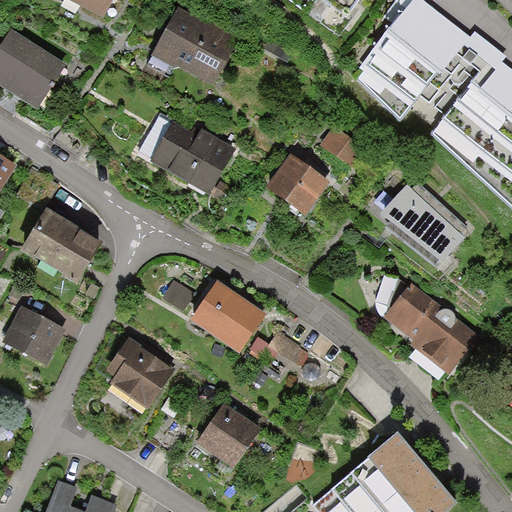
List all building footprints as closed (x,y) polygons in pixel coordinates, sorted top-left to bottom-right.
[(72,0),(105,18),(114,0),(72,0)] [(348,16),(359,0),(285,0),(286,0),(340,39),(353,20),(348,16)] [(511,70),(503,63),(508,57),(500,52),(475,32),(471,38),(464,33),(422,0),(414,0),(360,69),(365,74),(360,80),(400,119),(421,95),(430,103),(464,60),(480,73),(434,135),(511,206),(511,70)] [(152,51),(215,85),(240,39),(195,14),(193,17),(176,8),(152,51)] [(0,45),(0,84),(38,109),(67,63),(11,29),(0,45)] [(152,162),(210,195),(236,149),(203,130),(199,137),(175,123),(152,162)] [(320,146),(349,168),(364,148),(335,126),(320,146)] [(0,191),(17,164),(0,153),(0,191)] [(267,187),(307,216),(331,182),(291,153),(267,187)] [(212,193),(227,201),(235,187),(220,178),(212,193)] [(387,219),(436,262),(462,232),(460,230),(465,225),(416,181),(411,187),(406,182),(384,206),(392,213),(387,219)] [(63,272),(61,275),(77,285),(104,241),(47,208),(21,250),(35,258),(36,256),(63,272)] [(0,267),(12,247),(0,240),(0,267)] [(151,293),(181,311),(196,286),(167,267),(151,293)] [(191,320),(240,354),(268,314),(218,281),(191,320)] [(415,340),(445,365),(471,333),(411,282),(386,312),(415,335),(413,338),(415,340)] [(4,342),(47,364),(66,329),(23,307),(4,342)] [(109,379),(147,404),(174,364),(125,332),(104,363),(115,370),(109,379)] [(278,332),(268,346),(300,368),(309,354),(278,332)] [(445,365),(415,340),(408,349),(437,374),(445,365)] [(196,442),(234,468),(262,429),(223,403),(196,442)] [(305,511),(440,511),(451,503),(397,437),(305,511)] [(42,511),(110,511),(114,501),(90,492),(84,507),(69,501),(75,484),(55,476),(42,511)]
